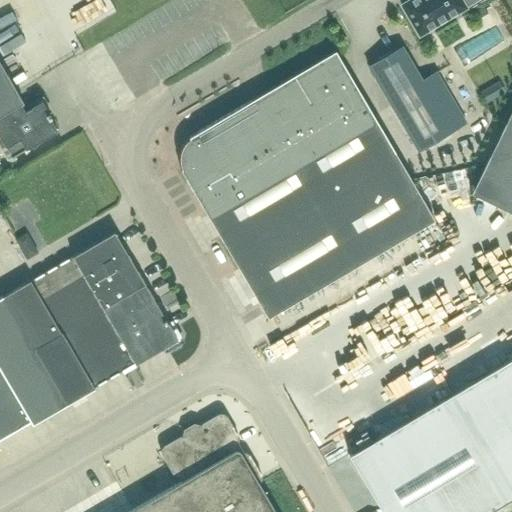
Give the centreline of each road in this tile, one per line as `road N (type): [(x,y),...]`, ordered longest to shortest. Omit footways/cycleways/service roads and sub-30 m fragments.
road 1 (unclassified): [(237,352),(108,134),(336,0)]
road 2 (unknown): [(237,352),(403,298),(511,291)]
road 3 (unclassified): [(0,497),(237,352)]
road 4 (unclassified): [(330,511),(237,352)]
